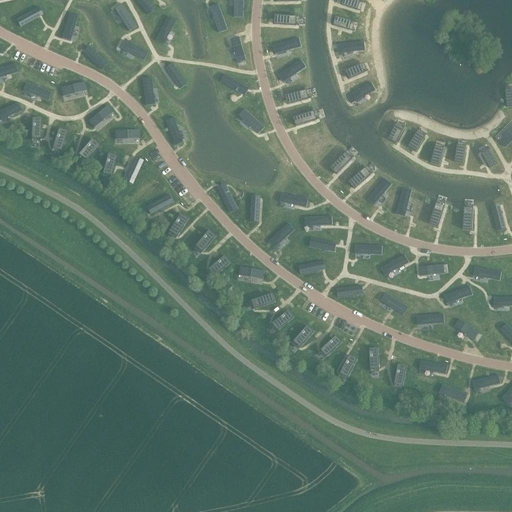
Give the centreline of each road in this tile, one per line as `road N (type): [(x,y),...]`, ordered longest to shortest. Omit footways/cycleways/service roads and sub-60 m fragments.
road 1 (track): [(118,92),(156,58),(260,73)]
road 2 (track): [(344,274),(435,296),(468,252)]
road 3 (track): [(0,93),(69,118),(115,89)]
road 4 (track): [(394,147),(454,173),(499,177),(511,166)]
